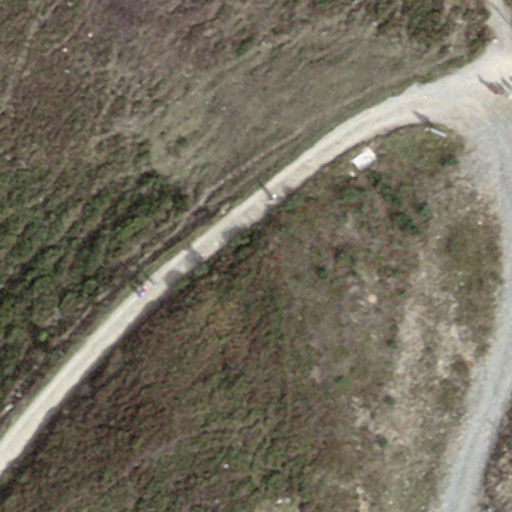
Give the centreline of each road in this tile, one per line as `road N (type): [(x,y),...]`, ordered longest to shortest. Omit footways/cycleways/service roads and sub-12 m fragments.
road 1 (track): [(501,91),(396,111),(342,136),(121,318),(0,458)]
road 2 (track): [(456,511),(511,341)]
